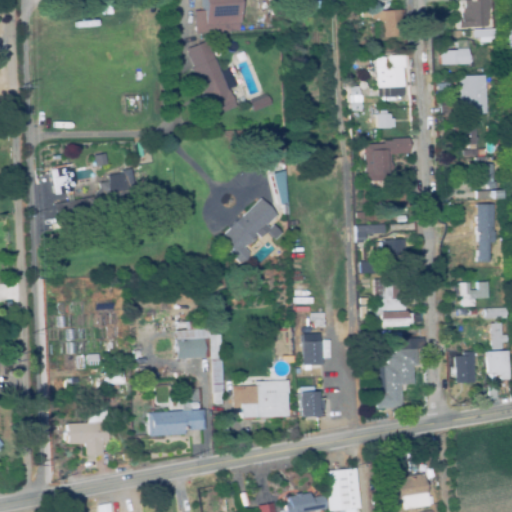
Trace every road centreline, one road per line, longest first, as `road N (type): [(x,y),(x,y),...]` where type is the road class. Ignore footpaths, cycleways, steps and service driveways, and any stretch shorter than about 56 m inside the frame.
road 1 (residential): [(0,507),(511,410)]
road 2 (residential): [(30,502),(25,0)]
road 3 (residential): [(359,440),(331,0)]
road 4 (residential): [(440,423),(420,0)]
road 5 (residential): [(27,140),(166,132),(178,45),(172,0)]
